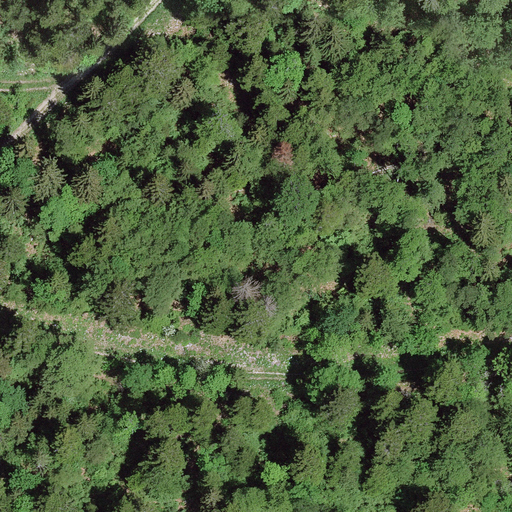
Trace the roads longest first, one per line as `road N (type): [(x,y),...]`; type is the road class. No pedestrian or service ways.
road 1 (trunk): [(308,0),(267,305),(216,511)]
road 2 (track): [(0,326),(72,348),(290,372),(511,353)]
road 3 (track): [(64,95),(155,0)]
